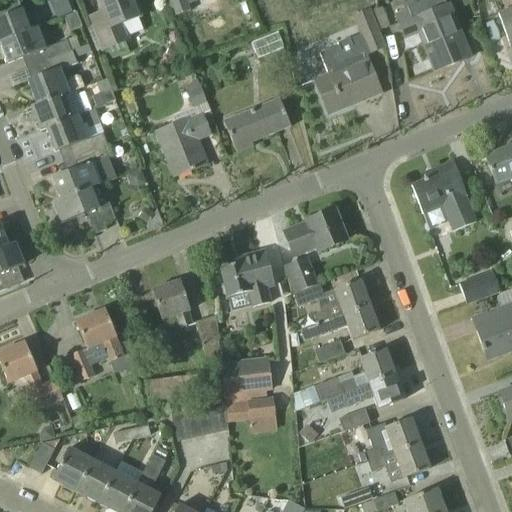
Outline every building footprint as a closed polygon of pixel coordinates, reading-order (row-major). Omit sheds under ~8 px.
[(90,18),(90,19),(103,51),(106,50),(110,60),(129,52),(125,42),(128,41),(122,24),(137,17),(130,0),(98,0),(103,13),(90,18)] [(200,3),(199,0),(168,0),(175,17),(190,11),(188,8),(200,3)] [(459,46),(465,44),(448,4),(444,6),(441,0),(428,0),(408,8),(407,7),(406,7),(407,10),(395,15),(405,40),(417,34),(433,73),(461,61),(455,46),(458,44),(459,46)] [(29,31),(36,29),(40,27),(34,12),(27,8),(21,11),(0,18),(0,42),(29,32),(29,31)] [(511,8),(497,14),(510,48),(511,46),(511,8)] [(369,9),(352,16),(363,43),(379,36),(369,9)] [(28,56),(33,67),(70,52),(66,41),(49,48),(47,43),(44,41),(41,42),(36,29),(29,31),(29,32),(0,42),(0,45),(7,64),(28,56)] [(338,51),(320,59),(326,75),(314,80),(328,116),(381,94),(360,43),(351,46),(348,39),(335,44),(338,51)] [(170,44),(164,58),(181,66),(187,52),(170,44)] [(27,82),(36,105),(62,95),(63,95),(75,90),(83,87),(79,78),(76,76),(68,79),(67,83),(64,84),(58,70),(75,63),(70,52),(33,67),(28,69),(32,80),(27,82)] [(32,97),(22,71),(14,74),(24,100),(32,97)] [(206,104),(200,87),(186,92),(192,109),(206,104)] [(62,95),(36,105),(30,107),(40,131),(45,129),(72,119),(71,118),(84,113),(75,90),(63,95),(62,95)] [(91,98),(96,108),(114,101),(110,90),(91,98)] [(223,122),(226,129),(236,154),(253,147),(250,139),(257,136),(259,140),(290,127),(279,100),(238,116),(241,123),(227,128),(224,122),(223,122)] [(75,145),(79,155),(106,145),(101,134),(86,140),(80,126),(87,123),(89,129),(100,125),(94,110),(84,113),(71,118),(72,119),(45,129),(54,153),(75,145)] [(209,136),(201,116),(200,115),(188,120),(155,134),(166,163),(172,160),(178,176),(190,171),(190,172),(206,166),(206,165),(202,166),(192,143),(209,136)] [(52,179),(60,200),(90,189),(101,185),(115,179),(107,158),(110,157),(106,145),(79,155),(79,156),(85,154),(89,165),(52,179)] [(511,145),(484,157),(495,184),(511,177),(511,145)] [(411,186),(422,214),(442,206),(452,232),(475,223),(464,197),(466,196),(453,162),(427,172),(425,179),(423,180),(424,181),(411,186)] [(140,170),(125,175),(129,184),(137,188),(146,184),(140,170)] [(60,200),(52,203),(61,224),(86,214),(95,235),(106,230),(104,224),(115,220),(101,185),(90,189),(60,200)] [(306,222),(308,226),(298,230),(297,227),(283,232),(293,257),(316,248),(318,253),(346,241),(334,211),(306,222)] [(15,244),(7,247),(0,249),(0,292),(5,290),(0,276),(0,273),(23,265),(15,244)] [(274,287),(272,282),(265,252),(241,258),(242,263),(220,269),(224,285),(222,285),(220,288),(222,295),(224,296),(227,296),(227,298),(247,293),(250,309),(271,304),(267,289),(274,287)] [(294,295),(316,287),(306,259),(284,267),(294,294),(294,295)] [(466,305),(500,293),(492,272),(480,277),(481,280),(460,288),(466,305)] [(360,281),(334,290),(338,307),(320,313),(312,316),(316,326),(369,306),(360,281)] [(189,311),(180,282),(151,291),(161,320),(175,316),(179,329),(191,325),(187,312),(189,311)] [(294,294),(293,295),(297,308),(316,301),(324,299),(322,294),(319,286),(316,287),(294,295),(294,294)] [(504,322),(475,332),(486,361),(511,351),(511,304),(500,309),(504,322)] [(300,331),(300,332),(304,341),(347,326),(352,340),(378,331),(369,306),(316,326),(300,331)] [(130,340),(118,345),(115,338),(104,311),(75,323),(86,350),(101,343),(109,363),(132,354),(130,340)] [(195,323),(207,363),(219,360),(215,317),(195,323)] [(318,364),(344,354),(338,341),(313,351),(318,364)] [(23,378),(29,392),(37,412),(62,401),(53,380),(41,385),(35,373),(36,372),(24,344),(0,353),(0,366),(7,384),(23,378)] [(70,355),(81,382),(94,377),(83,350),(70,355)] [(360,359),(365,373),(352,378),(351,374),(313,387),(313,390),(293,397),(294,412),(325,400),(325,401),(342,394),(394,375),(385,350),(360,359)] [(219,365),(223,396),(271,391),(268,359),(219,365)] [(347,408),(374,398),(378,410),(403,400),(394,375),(342,394),(347,408)] [(511,388),(498,393),(509,422),(511,421),(511,388)] [(266,399),(247,401),(249,421),(274,418),(272,398),(266,399)] [(208,406),(214,434),(226,431),(223,404),(223,403),(208,406)] [(202,436),(214,434),(208,406),(196,409),(202,436)] [(202,436),(196,409),(184,412),(190,439),(202,436)] [(343,433),(369,423),(365,410),(338,420),(343,433)] [(190,439),(184,412),(170,415),(177,442),(190,439)] [(382,458),(393,454),(419,444),(410,419),(373,432),(379,449),(382,458)] [(129,430),(132,440),(149,437),(147,427),(129,430)] [(114,444),(132,440),(129,430),(112,434),(114,444)] [(41,475),(54,450),(59,440),(41,444),(28,468),(41,475)] [(429,470),(419,444),(393,454),(382,458),(385,467),(384,468),(390,483),(403,479),(429,470)] [(52,481),(76,493),(92,461),(68,448),(52,481)] [(151,455),(137,484),(122,511),(152,511),(160,497),(147,490),(150,485),(153,486),(165,462),(151,455)] [(385,467),(382,458),(367,464),(370,473),(384,468),(385,467)] [(76,493),(98,505),(115,472),(92,461),(76,493)] [(98,505),(112,511),(122,511),(137,484),(115,472),(98,505)] [(366,489),(336,495),(338,506),(368,500),(366,489)] [(406,511),(444,511),(436,489),(402,502),(406,511)] [(372,501),(376,511),(397,505),(393,493),(372,501)] [(281,511),(302,511),(303,510),(287,501),(281,511)] [(372,501),(359,505),(361,511),(376,511),(372,501)]
